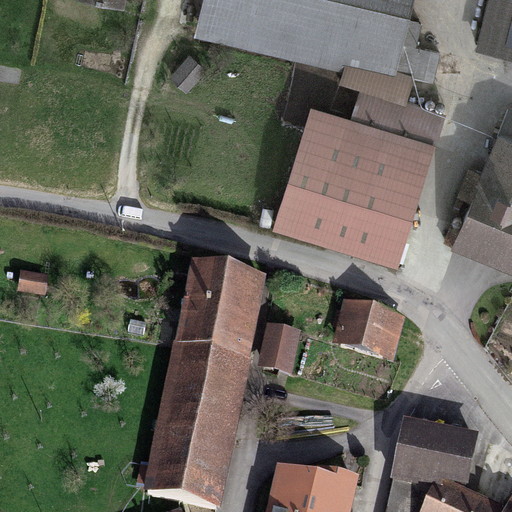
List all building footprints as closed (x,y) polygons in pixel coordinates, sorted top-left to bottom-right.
[(413,0),(201,0),(191,43),(355,82),(346,121),(437,142),(443,115),(402,105),(407,86),(394,83),(413,0)] [(511,0),(487,0),(476,49),(511,57),(511,0)] [(511,109),(511,110),(456,246),(511,268),(511,109)] [(199,511),(216,511),(262,292),(191,277),(144,501),(199,511)] [(46,284),(21,279),(17,297),(42,302),(46,284)] [(399,328),(345,314),(335,352),(389,366),(399,328)] [(297,345),(267,338),(257,381),(287,388),(297,345)] [(475,448),(406,434),(389,511),(487,511),(464,501),(475,448)] [(347,511),(353,491),(320,484),(319,490),(278,481),(270,511),(347,511)]
